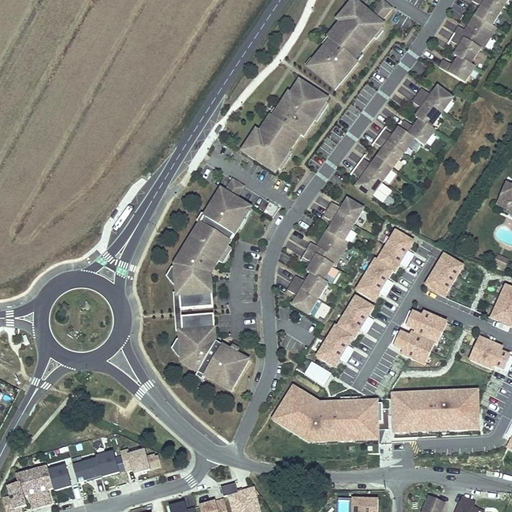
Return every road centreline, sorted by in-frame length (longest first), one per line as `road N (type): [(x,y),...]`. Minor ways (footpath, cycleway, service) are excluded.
road 1 (residential): [(442,0),(274,245),(267,283),(272,363),(229,457)]
road 2 (secondary): [(102,283),(275,0)]
road 3 (unclassified): [(395,469),(329,478),(229,457)]
road 4 (residential): [(395,469),(398,448),(490,441),(511,407)]
road 5 (unclassified): [(210,449),(163,412),(110,349)]
road 6 (secondary): [(102,283),(61,282),(42,302),(40,328),(60,355)]
road 7 (secondary): [(0,462),(60,355)]
